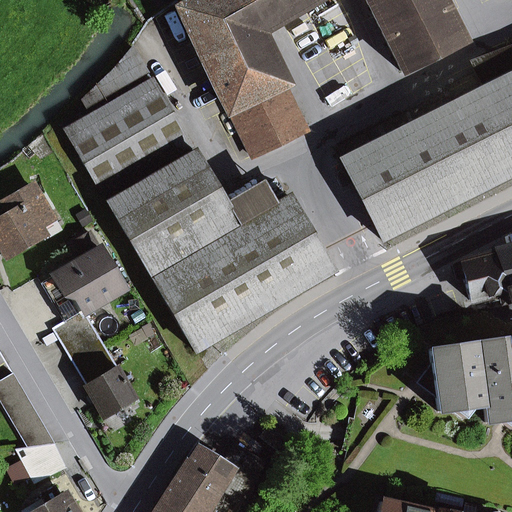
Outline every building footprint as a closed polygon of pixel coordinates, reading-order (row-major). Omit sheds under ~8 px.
[(189,0),(178,7),(251,157),(277,144),(305,130),(266,49),(258,32),(267,27),(312,0),(365,0),(401,72),(462,41),(450,17),(441,0),(189,0)] [(339,159),(381,240),(511,173),(511,45),(476,59),(488,84),(450,103),(341,158),(339,159)] [(116,68),(124,86),(148,73),(133,48),(116,68)] [(82,101),(87,108),(124,86),(116,68),(82,101)] [(64,131),(103,198),(191,147),(152,80),(64,131)] [(450,103),(447,97),(413,114),(411,110),(336,148),(341,158),(416,120),(450,103)] [(107,202),(194,351),(333,271),(308,229),(289,196),(273,205),(238,225),(225,204),(215,186),(194,151),(107,202)] [(238,225),(273,205),(261,184),(225,204),(238,225)] [(0,219),(0,245),(7,257),(43,235),(34,219),(46,212),(31,187),(5,202),(11,213),(0,219)] [(64,323),(83,312),(122,289),(89,233),(74,242),(84,258),(41,284),(64,323)] [(511,246),(493,251),(493,253),(454,264),(452,267),(456,278),(463,278),(470,301),(497,294),(499,300),(500,304),(508,302),(510,310),(511,309),(511,246)] [(86,386),(116,368),(83,312),(64,323),(53,330),(66,352),(86,386)] [(423,382),(435,391),(438,412),(450,410),(462,419),(471,407),(482,405),(496,404),(489,361),(503,359),(500,339),(428,350),(431,370),(423,382)] [(511,357),(503,359),(489,361),(496,404),(482,405),(485,423),(498,421),(506,427),(510,430),(511,426),(511,357)] [(102,418),(135,399),(116,368),(86,386),(84,387),(102,418)] [(67,466),(13,373),(0,380),(0,401),(26,447),(14,449),(33,484),(67,466)] [(259,437),(282,456),(291,444),(268,426),(259,437)] [(220,487),(243,501),(261,464),(235,448),(224,465),(197,448),(153,511),(213,511),(214,511),(204,506),(208,501),(211,503),(220,487)] [(69,511),(68,508),(54,486),(38,495),(41,500),(23,510),(24,511),(69,511)] [(455,505),(460,506),(461,501),(437,495),(436,500),(455,505)] [(418,511),(379,503),(376,511),(418,511)]
